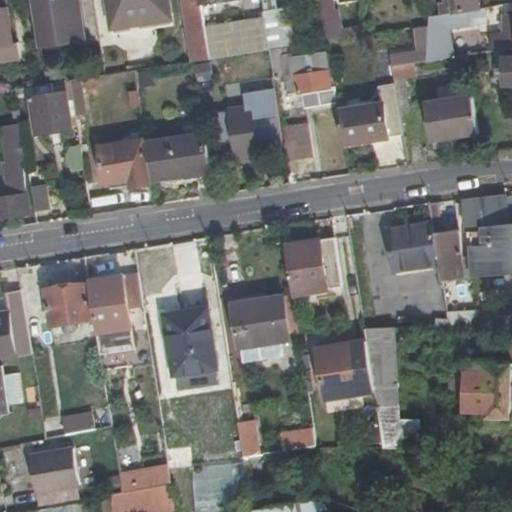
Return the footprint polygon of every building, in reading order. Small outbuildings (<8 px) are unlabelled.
[(35,0),(37,15),(36,15),(41,46),(85,39),(80,8),(75,9),(73,0),(35,0)] [(108,0),(112,27),(172,18),(169,0),(108,0)] [(182,0),(192,62),(196,62),(271,50),(265,18),(246,20),(221,25),(207,27),(203,2),(217,0),(182,0)] [(207,27),(221,25),(217,0),(203,2),(207,27)] [(262,0),(242,0),(246,20),(265,18),(265,13),(262,0)] [(332,0),(320,0),(323,14),(323,17),(335,15),(332,0)] [(453,0),(438,3),(439,15),(455,12),(481,8),(479,0),(453,0)] [(481,8),(455,12),(457,22),(490,17),(488,7),(481,8)] [(0,61),(21,58),(18,42),(11,43),(6,8),(0,9),(0,61)] [(265,18),(271,50),(288,47),(282,10),(265,13),(265,18)] [(317,15),(322,42),(327,41),(323,17),(323,14),(317,15)] [(288,47),(271,50),(275,83),(281,82),(282,82),(285,77),(283,60),(290,58),(288,47)] [(326,55),(295,61),(297,80),(292,81),(289,85),(290,95),(303,92),(332,88),(326,55)] [(511,57),(506,58),(495,57),(496,84),(511,84),(511,57)] [(295,61),(290,58),(283,60),(285,77),(282,82),(281,82),(282,86),(289,85),(292,81),(297,80),(295,61)] [(199,81),(213,80),(211,62),(197,63),(199,81)] [(418,78),(416,64),(394,67),(397,85),(401,113),(412,111),(408,84),(404,80),(418,78)] [(401,113),(397,85),(382,87),(385,105),(341,112),(345,144),(405,135),(401,113)] [(339,103),(337,87),(332,88),(303,92),(304,97),(311,108),(339,103)] [(73,128),(68,93),(32,98),(35,122),(31,123),(31,129),(36,128),(37,134),(73,128)] [(433,140),(480,133),(474,93),(426,101),(433,140)] [(271,116),(265,117),(264,107),(232,112),(238,158),(259,155),(257,144),(257,143),(258,144),(260,145),(262,146),(263,144),(264,143),(269,142),(269,143),(270,144),(271,144),(273,144),(274,143),(274,139),(271,116)] [(0,217),(30,214),(18,124),(3,127),(8,162),(5,163),(9,187),(0,187),(0,217)] [(311,124),(283,128),(288,161),(316,157),(311,124)] [(207,133),(147,142),(153,180),(212,170),(207,133)] [(152,183),(145,139),(100,146),(106,183),(130,179),(131,186),(152,183)] [(53,198),(48,170),(33,172),(37,201),(53,198)] [(497,228),(499,273),(511,271),(511,198),(507,199),(507,197),(466,202),(470,231),(497,228)] [(440,202),(432,203),(434,222),(441,262),(444,281),(466,277),(462,255),(461,254),(459,235),(444,237),(440,202)] [(441,262),(434,222),(389,230),(396,269),(441,262)] [(311,242),(288,246),(296,296),(346,288),(338,238),(321,240),(322,245),(312,246),(311,242)] [(130,308),(145,306),(140,275),(91,282),(100,344),(135,338),(130,308)] [(472,280),(445,281),(445,309),(472,309),(472,280)] [(94,319),(88,282),(47,289),(53,325),(94,319)] [(0,360),(34,355),(23,290),(8,292),(11,311),(0,312),(0,360)] [(289,338),(283,296),(233,304),(240,345),(289,338)] [(478,309),(448,312),(449,319),(451,330),(482,332),(481,321),(478,309)] [(219,371),(210,311),(167,317),(175,377),(219,371)] [(437,318),(437,329),(451,330),(449,319),(437,318)] [(481,321),(482,332),(502,332),(502,321),(481,321)] [(396,327),(366,326),(368,338),(375,389),(384,448),(418,448),(418,421),(398,421),(397,387),(399,387),(399,382),(397,381),(396,327)] [(336,395),(375,389),(368,338),(352,341),(352,346),(342,347),(342,343),(328,345),(336,395)] [(490,417),(497,417),(511,418),(511,406),(511,363),(491,362),(490,370),(457,369),(457,399),(467,399),(467,411),(476,412),(476,417),(482,417),(483,412),(488,412),(488,417),(490,417)] [(12,405),(8,375),(6,366),(0,366),(0,415),(14,414),(12,405)] [(22,374),(8,375),(12,405),(26,403),(22,374)] [(94,411),(64,415),(67,434),(97,429),(94,411)] [(98,430),(113,426),(111,414),(96,417),(98,430)] [(243,450),(261,450),(260,419),(242,420),(243,450)] [(284,449),(318,447),(316,427),(282,429),(284,449)] [(75,448),(30,455),(36,493),(81,485),(75,448)] [(245,457),(245,460),(248,478),(263,476),(260,455),(245,457)] [(248,478),(253,510),(268,508),(263,476),(248,478)] [(111,494),(114,511),(135,511),(132,491),(131,491),(123,492),(111,494)] [(253,510),(253,511),(329,511),(327,498),(268,508),(253,510)]
